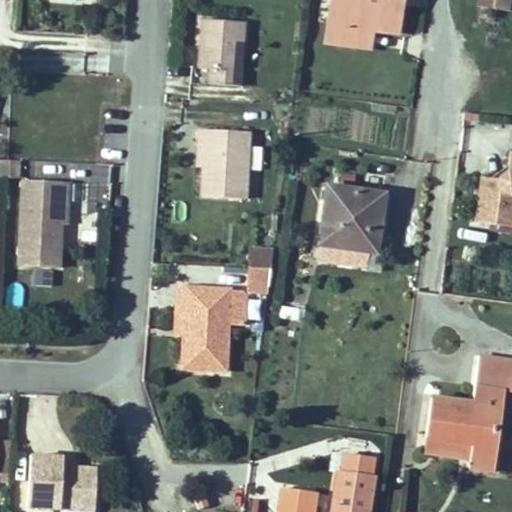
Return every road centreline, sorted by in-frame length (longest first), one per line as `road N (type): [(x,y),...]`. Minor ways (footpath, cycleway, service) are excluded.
road 1 (residential): [(0,376),(86,382),(127,346),(152,0)]
road 2 (residential): [(452,346),(426,317),(447,170),(428,68),(438,0)]
road 3 (unknown): [(127,346),(131,404),(169,511)]
